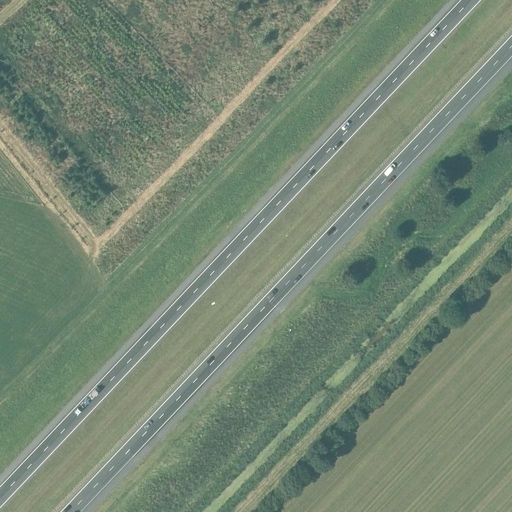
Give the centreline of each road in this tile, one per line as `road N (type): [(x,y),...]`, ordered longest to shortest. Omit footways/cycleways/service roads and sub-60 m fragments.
road 1 (motorway): [(470,0),(0,496)]
road 2 (motorway): [(71,511),(511,46)]
